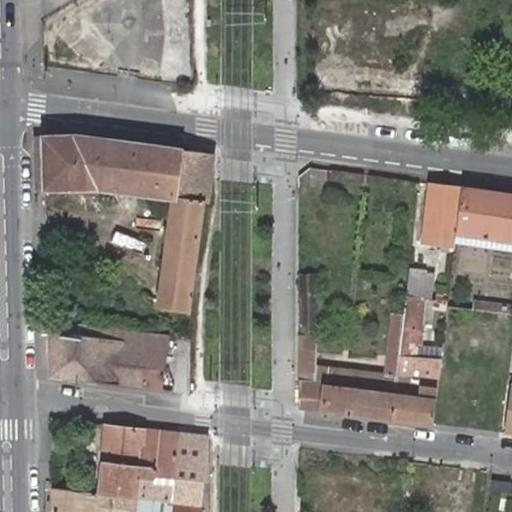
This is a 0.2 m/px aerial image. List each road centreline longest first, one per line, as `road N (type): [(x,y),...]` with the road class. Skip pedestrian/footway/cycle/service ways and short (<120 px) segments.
road 1 (residential): [(511,171),(0,102)]
road 2 (residential): [(4,398),(511,458)]
road 3 (primary): [(0,146),(4,398)]
